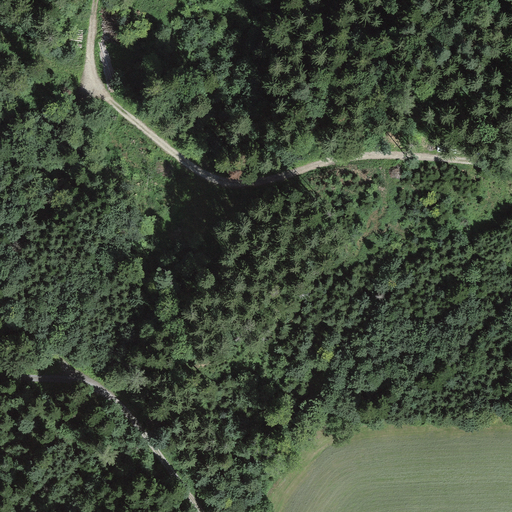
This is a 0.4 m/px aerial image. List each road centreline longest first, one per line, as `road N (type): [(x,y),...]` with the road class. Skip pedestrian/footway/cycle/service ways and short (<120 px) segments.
road 1 (track): [(94,0),(88,59),(99,82),(115,106),(199,171),(261,179),(376,155),(511,163)]
road 2 (track): [(201,511),(98,386),(0,375)]
road 3 (track): [(0,309),(98,386)]
